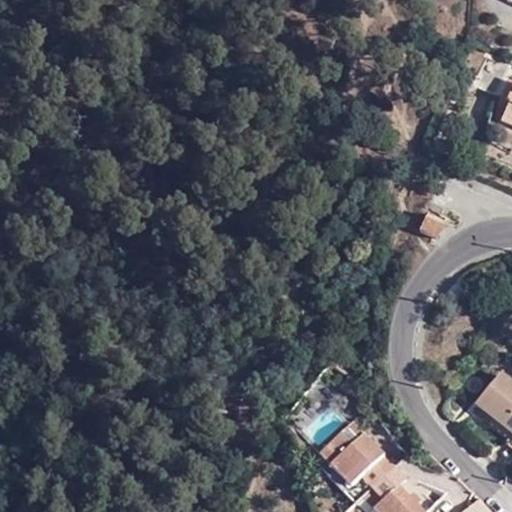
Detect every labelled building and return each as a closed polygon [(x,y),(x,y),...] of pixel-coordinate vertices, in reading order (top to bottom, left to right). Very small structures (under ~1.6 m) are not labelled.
[(478,90),(494,98),(506,69),(490,62),(478,90)] [(511,126),(511,98),(502,123),(511,126)] [(419,234),(434,240),(441,224),(426,217),(419,234)] [(476,406),(511,435),(511,383),(502,375),(476,406)] [(420,511),(399,490),(406,483),(353,427),(320,457),(334,472),(329,478),(355,506),(363,498),(373,489),(385,501),(375,510),(376,511),(420,511)] [(373,489),(363,498),(375,510),(385,501),(373,489)] [(469,511),(472,510),(443,499),(430,511),(469,511)] [(484,511),(476,503),(472,510),(473,511),(484,511)]
